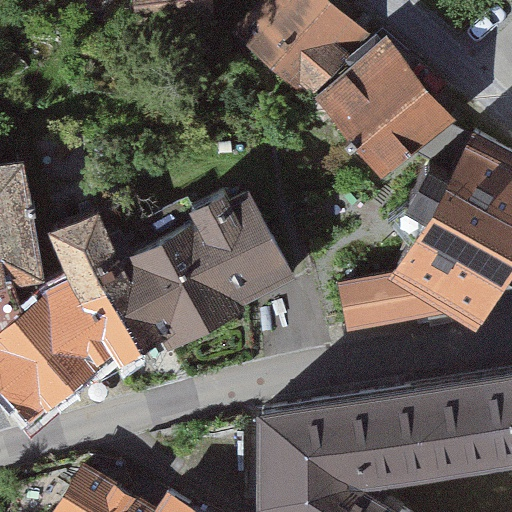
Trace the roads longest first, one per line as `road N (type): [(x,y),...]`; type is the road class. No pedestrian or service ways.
road 1 (residential): [(0,453),(254,384),(511,332)]
road 2 (residential): [(490,87),(395,0)]
